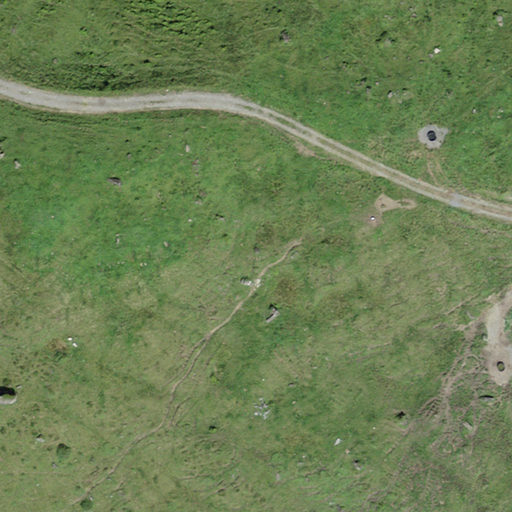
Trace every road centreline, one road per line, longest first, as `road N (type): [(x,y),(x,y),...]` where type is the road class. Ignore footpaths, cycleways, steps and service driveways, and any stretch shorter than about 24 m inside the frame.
road 1 (track): [(386,174),(245,106),(90,105),(0,87)]
road 2 (track): [(511,215),(386,174)]
